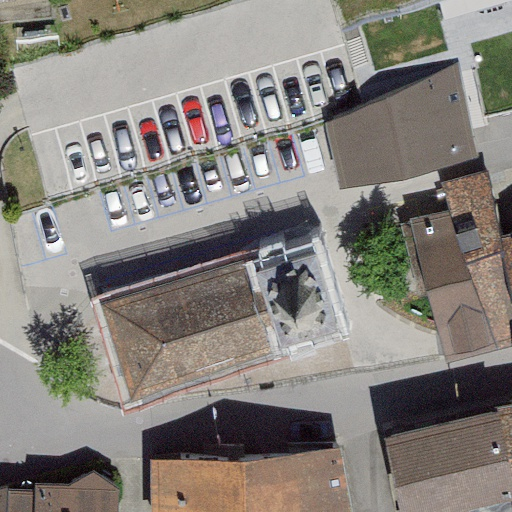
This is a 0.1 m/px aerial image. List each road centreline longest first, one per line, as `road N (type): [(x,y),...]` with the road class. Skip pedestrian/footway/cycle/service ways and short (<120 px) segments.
road 1 (residential): [(511,378),(195,428),(15,435)]
road 2 (unknown): [(307,195),(411,397)]
